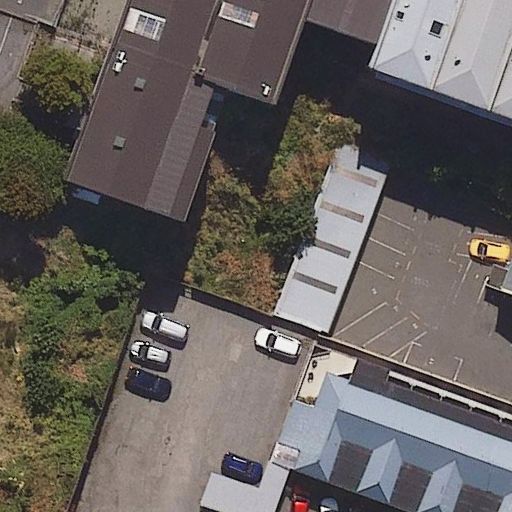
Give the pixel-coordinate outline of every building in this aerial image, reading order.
[(113,42),(128,0),(72,0),(63,24),(113,42)] [(215,0),(137,0),(82,168),(153,191),(195,62),(215,0)] [(319,0),(215,0),(195,62),(289,93),(317,9),(319,0)] [(380,0),(319,0),(317,9),(372,27),(380,0)] [(511,0),(387,0),(364,70),(511,117),(511,0)] [(357,133),(293,310),(350,330),(414,154),(357,133)] [(511,249),(498,286),(511,291),(511,249)] [(511,404),(371,353),(337,444),(511,508),(511,404)]
